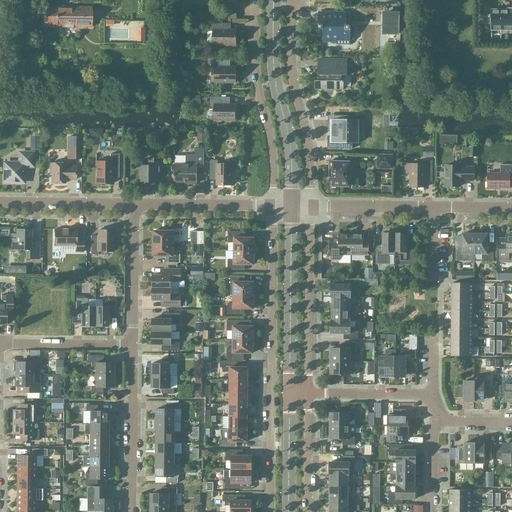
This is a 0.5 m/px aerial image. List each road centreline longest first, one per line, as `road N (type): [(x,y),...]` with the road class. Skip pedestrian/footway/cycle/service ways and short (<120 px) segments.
road 1 (residential): [(269,511),(272,205)]
road 2 (residential): [(272,205),(254,11),(247,11)]
road 3 (residential): [(309,205),(289,71),(291,5)]
road 4 (unclassified): [(291,205),(289,393)]
road 5 (residential): [(307,393),(309,205)]
road 6 (unclassified): [(291,184),(273,73),(272,5)]
road 7 (residential): [(130,511),(132,345)]
road 8 (residential): [(132,345),(134,203)]
road 9 (residential): [(134,203),(272,205)]
road 10 (residential): [(0,202),(134,203)]
road 11 (residential): [(132,345),(0,342)]
road 12 (residential): [(428,394),(307,393)]
